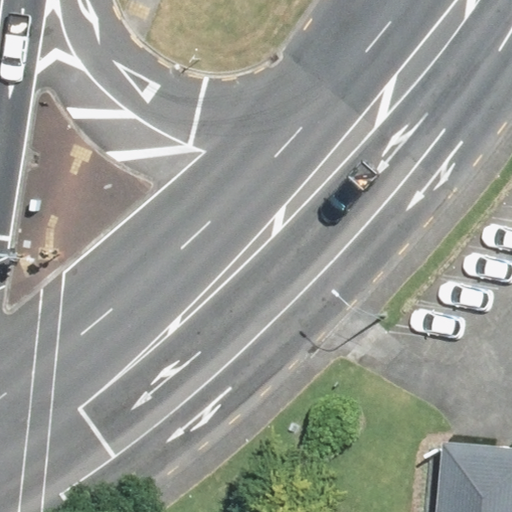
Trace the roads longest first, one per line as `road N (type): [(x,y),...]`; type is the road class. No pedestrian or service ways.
road 1 (secondary): [(0,481),(216,280),(367,106)]
road 2 (primary): [(65,0),(116,80),(201,117),(367,106)]
road 3 (secondary): [(367,106),(452,0)]
